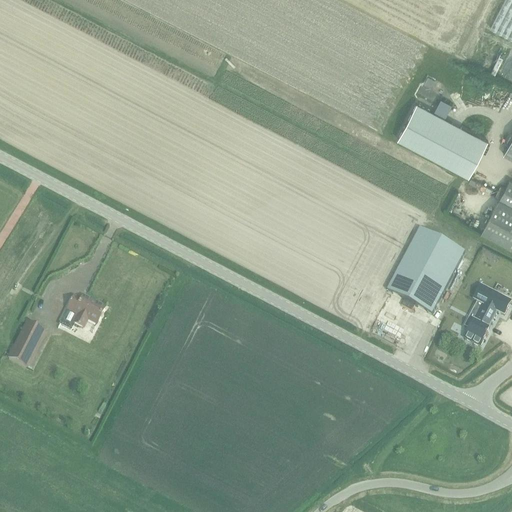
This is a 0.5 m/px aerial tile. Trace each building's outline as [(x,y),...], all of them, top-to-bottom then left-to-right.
[(511,0),(504,0),(490,28),(511,39),(511,0)] [(441,88),(449,93),(453,87),(444,82),(441,88)] [(469,177),(488,141),(417,103),(398,139),(469,177)] [(475,180),(491,187),(493,183),(483,178),(486,171),(480,168),(475,180)] [(463,186),(454,201),(471,211),(474,206),(479,209),(485,197),(489,190),(463,176),(459,184),(463,186)] [(496,206),(511,214),(511,181),(509,180),(496,206)] [(511,214),(496,206),(481,233),(511,249),(511,214)] [(474,207),(471,214),(478,217),(481,210),(474,207)] [(421,230),(389,292),(433,315),(466,253),(421,230)] [(472,313),(464,327),(469,330),(464,340),(480,348),(486,337),(487,337),(488,336),(487,335),(489,330),(497,313),(504,316),(511,302),(481,286),(474,301),(480,304),(474,315),(472,313)] [(73,297),(59,325),(71,331),(74,324),(83,329),(87,320),(97,325),(105,309),(82,297),(81,301),(73,297)] [(27,324),(8,359),(26,368),(44,333),(27,324)]
